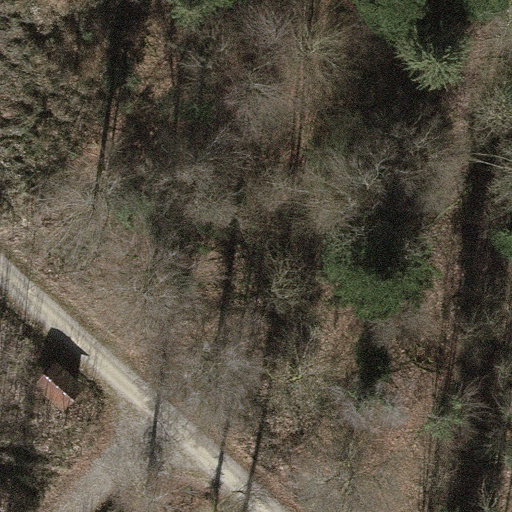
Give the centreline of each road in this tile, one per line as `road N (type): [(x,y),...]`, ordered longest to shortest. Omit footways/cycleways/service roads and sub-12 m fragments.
road 1 (track): [(0,261),(269,511)]
road 2 (track): [(76,511),(169,413)]
